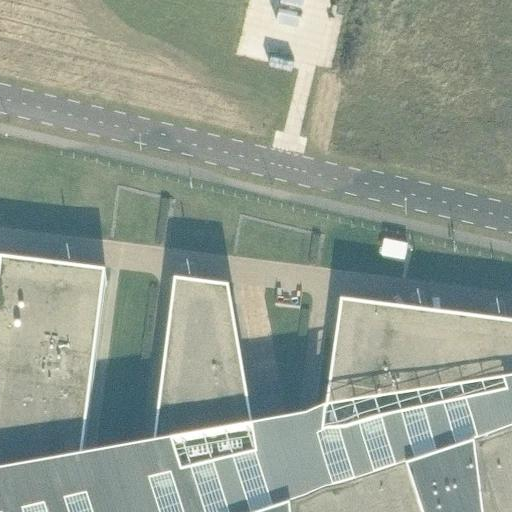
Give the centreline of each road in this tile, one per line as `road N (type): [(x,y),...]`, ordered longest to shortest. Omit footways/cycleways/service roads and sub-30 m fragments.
road 1 (unclassified): [(511,221),(0,96)]
road 2 (unknown): [(318,0),(280,163)]
